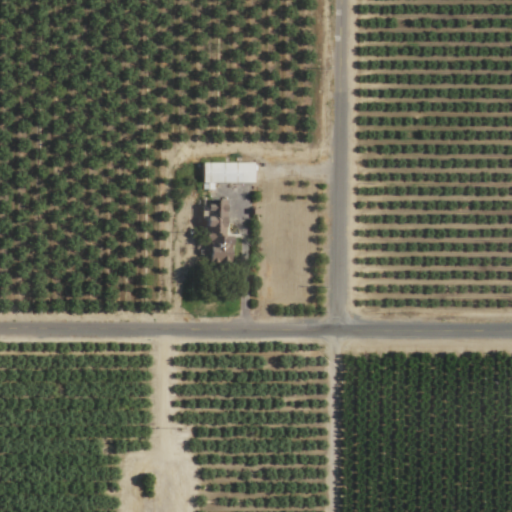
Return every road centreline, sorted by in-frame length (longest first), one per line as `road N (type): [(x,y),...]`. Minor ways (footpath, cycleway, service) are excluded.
road 1 (residential): [(0,333),(511,334)]
road 2 (residential): [(342,334),(342,0)]
